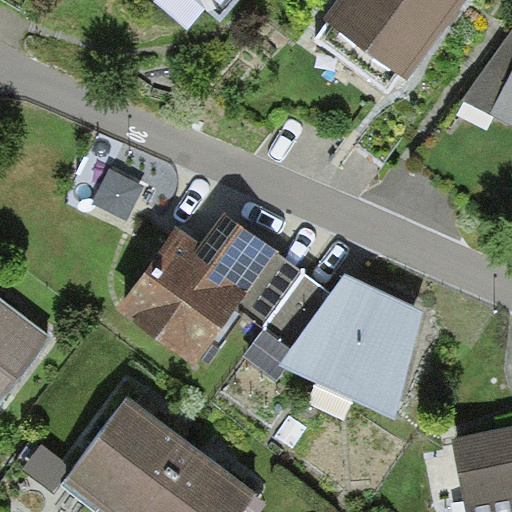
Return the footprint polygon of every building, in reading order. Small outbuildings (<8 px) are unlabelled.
[(191,0),(221,25),(244,0),(191,0)] [(336,0),(320,24),(407,84),(455,15),(465,0),(336,0)] [(511,31),(462,101),(511,126),(511,31)] [(181,229),(119,312),(198,367),(239,313),(265,330),(245,358),(281,383),(290,371),(396,421),(426,313),(392,296),(347,274),(333,294),(224,213),(201,244),(181,229)] [(0,406),(52,337),(0,297),(0,406)] [(247,511),(257,499),(129,402),(76,471),(35,440),(0,486),(0,500),(15,511),(84,511),(86,510),(88,511),(247,511)] [(511,511),(511,431),(452,444),(465,511),(511,511)]
